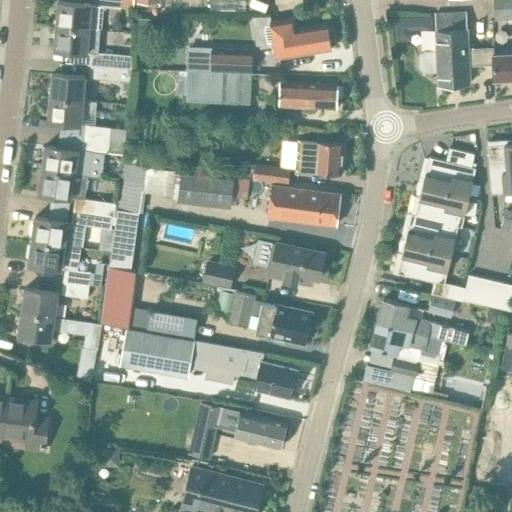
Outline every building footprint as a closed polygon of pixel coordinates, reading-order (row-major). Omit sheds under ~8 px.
[(104,5),(121,7),(121,0),(94,0),(95,3),(58,1),(56,24),(102,28),(104,5)] [(511,0),(493,0),(495,19),(511,18),(511,0)] [(437,70),(438,85),(470,83),(469,66),(468,48),(467,15),(435,17),(436,29),(436,50),(424,51),(422,53),(420,57),(421,65),(423,69),(425,71),(437,70)] [(298,27),(296,16),(269,20),(275,57),(331,49),(329,35),(330,34),(330,29),(328,28),(327,23),(298,27)] [(150,18),(140,18),(139,41),(149,42),(150,18)] [(409,19),(396,19),(397,40),(410,39),(409,19)] [(91,51),(100,52),(102,28),(56,24),(55,48),(91,51)] [(187,69),(251,72),(253,48),(211,47),(211,57),(187,56),(187,69)] [(468,48),(469,66),(493,65),(494,79),(511,77),(511,52),(494,53),(494,47),(468,48)] [(90,63),(132,67),(133,54),(91,51),(90,63)] [(131,79),(132,67),(90,63),(89,77),(131,79)] [(251,72),(187,69),(186,98),(250,101),(251,72)] [(50,96),(83,99),(85,75),(52,72),(50,96)] [(338,108),(339,83),(280,81),(279,105),(338,108)] [(48,120),(94,124),(96,101),(83,100),(83,99),(50,96),(48,120)] [(181,122),(175,135),(192,142),(198,129),(181,122)] [(83,136),(126,141),(127,133),(110,131),(111,126),(85,123),(83,136)] [(42,168),(88,174),(92,149),(124,154),(126,141),(83,136),(83,137),(59,134),(58,146),(46,144),(42,168)] [(342,173),(345,142),(298,138),(295,168),(295,172),(314,174),(314,170),(342,173)] [(491,193),(511,191),(511,143),(507,143),(507,140),(488,141),(488,145),(491,193)] [(425,176),(422,186),(469,197),(476,167),(472,166),(475,153),(449,147),(446,160),(431,157),(431,156),(429,156),(429,160),(425,159),(421,175),(425,176)] [(250,163),(249,176),(253,176),(253,178),(288,182),(290,167),(255,162),(254,163),(250,163)] [(230,206),(234,178),(123,163),(118,209),(140,212),(140,210),(143,211),(145,191),(172,195),(172,198),(178,199),(177,200),(230,206)] [(88,175),(88,174),(42,168),(39,191),(75,196),(73,208),(114,214),(115,201),(84,197),(87,175),(88,175)] [(340,192),(273,184),(269,216),(336,224),(340,192)] [(408,213),(462,226),(469,197),(422,186),(420,196),(416,195),(412,214),(408,213)] [(114,214),(73,208),(71,220),(71,222),(84,224),(112,228),(114,214)] [(510,231),(511,221),(511,210),(506,209),(504,216),(503,216),(500,228),(510,231)] [(407,233),(405,243),(452,254),(458,226),(462,227),(462,226),(408,213),(403,232),(407,233)] [(32,239),(81,246),(84,224),(71,222),(71,220),(36,215),(32,239)] [(109,264),(131,268),(137,230),(115,226),(109,264)] [(81,246),(32,239),(29,263),(65,268),(63,280),(89,283),(91,271),(78,269),(81,246)] [(326,252),(277,242),(276,244),(272,243),(269,258),(273,259),(270,275),(285,279),(285,280),(297,283),(297,281),(309,284),(311,277),(320,279),(326,252)] [(463,300),(466,287),(445,282),(452,254),(405,243),(403,253),(399,252),(394,272),(398,273),(398,274),(399,274),(399,273),(435,281),(432,293),(463,300)] [(207,258),(203,281),(231,286),(235,264),(207,258)] [(131,268),(109,264),(101,322),(129,326),(136,270),(131,270),(131,268)] [(475,303),(481,277),(469,274),(466,287),(463,300),(475,303)] [(487,306),(493,279),(481,277),(475,303),(487,306)] [(499,309),(505,282),(493,279),(487,306),(499,309)] [(87,297),(89,283),(63,280),(61,293),(87,297)] [(511,283),(505,282),(499,309),(511,311),(511,308),(511,283)] [(54,315),(58,291),(25,286),(22,310),(54,315)] [(305,342),(312,311),(256,299),(257,293),(235,288),(228,320),(250,325),(252,314),(258,316),(255,331),(274,335),(274,339),(284,341),(284,337),(305,342)] [(431,295),(428,310),(451,316),(455,300),(431,295)] [(466,345),(469,331),(421,319),(423,308),(383,298),(377,322),(428,335),(466,345)] [(146,329),(193,337),(197,317),(150,309),(146,329)] [(54,315),(22,310),(19,334),(51,338),(52,329),(85,334),(83,347),(98,349),(102,323),(54,316),(54,315)] [(428,335),(377,322),(371,346),(396,353),(389,383),(413,389),(415,382),(432,386),(438,362),(418,357),(421,348),(425,349),(428,335)] [(146,330),(126,326),(120,364),(187,376),(191,359),(243,370),(242,374),(257,377),(255,386),(290,394),(291,391),(293,392),(295,384),(293,383),(296,368),(249,357),(251,348),(193,338),(193,337),(146,329),(146,330)] [(7,396),(1,435),(30,439),(29,446),(44,448),(48,417),(34,415),(36,401),(7,396)] [(497,402),(496,412),(505,414),(507,404),(497,402)] [(287,421),(241,410),(223,406),(218,424),(230,427),(230,424),(237,425),(234,435),(280,447),(287,421)] [(505,414),(496,412),(494,421),(503,423),(505,414)] [(194,427),(188,452),(210,457),(216,433),(194,427)] [(484,441),(482,451),(492,453),(494,443),(484,441)] [(100,447),(100,465),(119,465),(120,447),(100,447)] [(492,453),(482,451),(481,461),(490,463),(492,453)] [(227,511),(255,511),(262,484),(192,467),(182,505),(197,508),(198,505),(227,511)]
